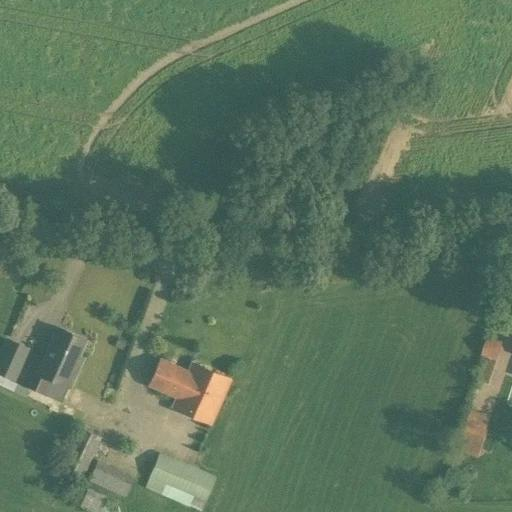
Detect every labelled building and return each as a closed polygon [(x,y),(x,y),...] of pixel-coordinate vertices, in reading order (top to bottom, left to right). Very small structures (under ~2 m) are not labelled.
[(50,378),(68,387),(76,370),(71,367),(84,339),(58,327),(43,359),(33,354),(20,383),(43,393),(50,378)] [(502,342),(486,337),(480,355),(496,360),(502,342)] [(211,424),(230,379),(191,362),(187,371),(159,359),(148,385),(176,397),(172,407),(211,424)] [(446,444),(476,456),(492,415),(462,403),(446,444)] [(80,483),(99,438),(77,429),(58,473),(80,483)] [(157,451),(143,486),(201,509),(215,474),(157,451)] [(85,480),(125,495),(133,474),(93,459),(85,480)] [(78,505),(93,511),(98,511),(106,495),(86,486),(78,505)]
